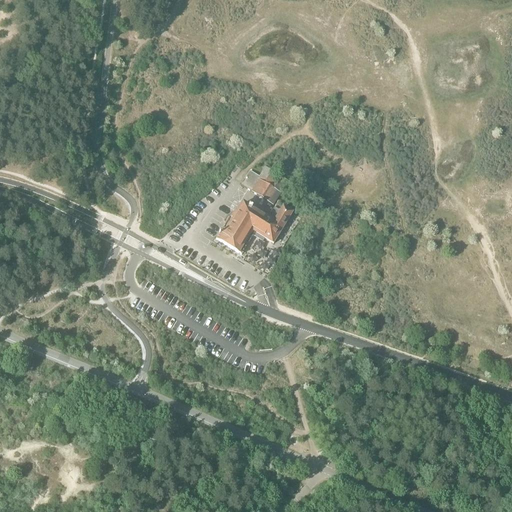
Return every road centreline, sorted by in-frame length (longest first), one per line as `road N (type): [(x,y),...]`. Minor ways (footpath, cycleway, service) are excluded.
road 1 (unknown): [(511,477),(438,480),(410,449),(307,432),(242,392),(166,378),(152,334),(125,310),(112,284),(141,210),(115,137),(139,41),(162,28),(179,0)]
road 2 (tertiary): [(260,308),(132,233),(0,178)]
road 3 (tertiary): [(0,189),(260,308)]
road 4 (tertiary): [(511,397),(260,308)]
road 5 (unknown): [(112,284),(80,285),(35,317),(0,301)]
